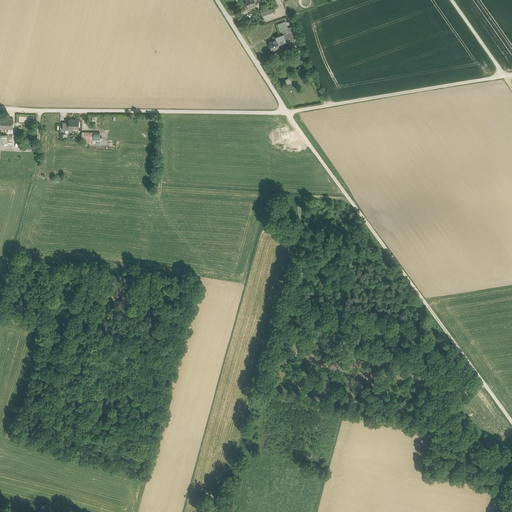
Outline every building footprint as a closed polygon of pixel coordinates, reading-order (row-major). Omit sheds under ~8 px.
[(273,8),(261,13),(263,18),(275,13),(273,8)] [(285,22),(278,25),(280,31),(282,30),(288,29),(287,28),(285,22)] [(290,26),(287,28),(288,29),(289,32),(286,33),(287,38),(289,37),(291,40),(295,39),(290,26)] [(269,43),(271,50),(279,47),(278,45),(282,44),(280,40),(277,41),(276,40),(274,41),(269,43)] [(300,57),(293,43),(290,45),(296,59),(300,57)] [(5,118),(5,129),(13,129),(13,119),(5,118)] [(69,123),(68,128),(73,128),(79,129),(79,119),(69,119),(69,123)] [(82,133),(82,143),(103,143),(103,137),(100,137),(100,133),(82,133)]
